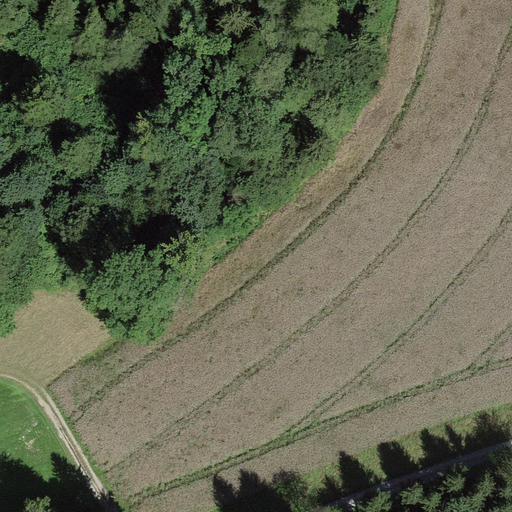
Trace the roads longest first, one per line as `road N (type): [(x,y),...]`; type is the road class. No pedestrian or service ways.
road 1 (track): [(318,511),(511,447)]
road 2 (track): [(110,511),(30,386),(0,372)]
